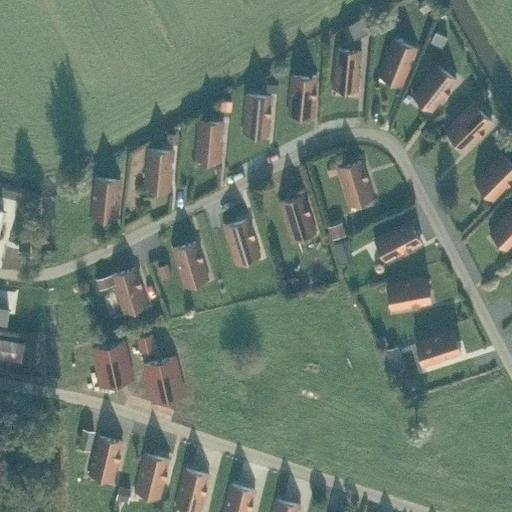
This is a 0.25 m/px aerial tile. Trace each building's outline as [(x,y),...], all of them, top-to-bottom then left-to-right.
[(431,7),(426,0),(423,0),(419,3),(424,11),(431,7)] [(446,23),(438,20),(434,29),(443,32),(446,23)] [(446,36),(434,31),(430,40),(442,45),(446,36)] [(402,84),(416,48),(393,38),(378,75),(402,84)] [(357,89),(361,51),(336,48),(332,87),(357,89)] [(432,110),(456,79),(436,64),(412,94),(432,110)] [(312,116),(316,77),(291,75),(287,114),(312,116)] [(267,83),(266,90),(276,91),(277,84),(267,83)] [(480,100),(489,89),(483,84),(474,95),(480,100)] [(268,135),(271,96),(246,94),(243,133),(268,135)] [(230,99),(221,99),(220,108),(229,109),(230,99)] [(463,149),(491,121),(474,103),(446,131),(463,149)] [(220,161),(223,122),(198,120),(195,158),(220,161)] [(166,132),(165,141),(174,141),(175,133),(166,132)] [(148,148),(144,187),(169,189),(173,151),(148,148)] [(475,182),(492,199),(511,179),(511,163),(502,154),(475,182)] [(348,205),(372,197),(361,160),(337,167),(348,205)] [(116,218),(120,179),(95,177),(91,216),(116,218)] [(291,239),(315,232),(304,194),(280,202),(291,239)] [(507,250),(511,244),(511,209),(489,232),(507,250)] [(235,263),(260,256),(248,218),(224,226),(235,263)] [(386,261),(421,243),(409,220),(374,239),(386,261)] [(344,232),(341,222),(328,225),(332,236),(344,232)] [(347,237),(334,241),(340,261),(354,257),(347,237)] [(30,253),(30,239),(18,240),(19,253),(30,253)] [(184,285),(208,278),(196,241),(172,248),(184,285)] [(168,262),(158,265),(161,276),(171,273),(168,262)] [(114,284),(123,312),(147,304),(135,267),(111,274),(114,284)] [(111,274),(97,278),(100,288),(114,284),(111,274)] [(300,286),(298,277),(284,280),(286,289),(300,286)] [(391,310),(430,302),(425,278),(387,285),(391,310)] [(100,290),(104,308),(115,306),(111,288),(100,290)] [(0,303),(0,321),(7,323),(10,305),(0,303)] [(416,342),(423,366),(461,354),(453,330),(437,335),(416,342)] [(152,333),(136,337),(139,351),(155,347),(152,333)] [(0,354),(23,358),(26,339),(0,334),(0,354)] [(384,336),(376,338),(378,346),(386,343),(384,336)] [(125,343),(92,350),(100,385),(133,377),(125,343)] [(398,345),(384,349),(388,360),(401,356),(398,345)] [(148,398),(181,391),(173,357),(141,365),(148,398)] [(83,433),(80,445),(88,448),(92,435),(83,433)] [(113,479),(122,441),(98,435),(88,473),(113,479)] [(160,497),(169,459),(144,453),(135,491),(160,497)] [(199,511),(209,474),(184,468),(175,506),(198,511),(199,511)] [(249,511),(255,489),(230,483),(223,511),(249,511)] [(116,497),(127,500),(130,488),(118,486),(116,497)] [(298,511),(300,504),(276,499),(272,511),(298,511)]
